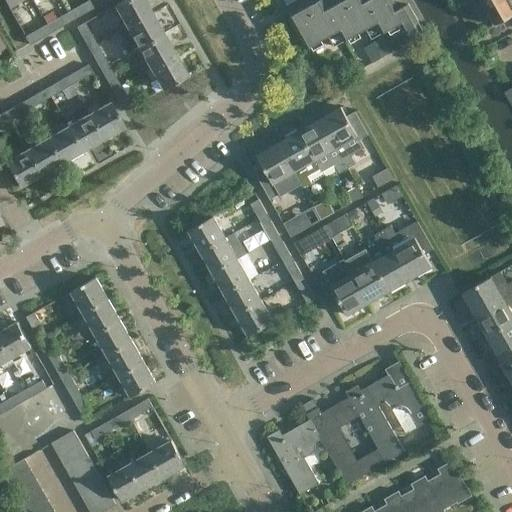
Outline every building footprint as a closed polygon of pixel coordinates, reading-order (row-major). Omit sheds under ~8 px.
[(20,1),(25,10),(34,5),(31,0),(3,0),(8,7),(20,1)] [(106,0),(88,0),(88,1),(92,9),(107,0),(106,0)] [(125,27),(151,13),(143,0),(123,0),(113,6),(125,27)] [(315,2),(311,4),(289,17),(307,48),(329,35),(335,46),(366,29),(372,39),(400,23),(410,42),(425,33),(419,22),(406,0),(367,0),(359,5),(356,0),(343,0),(322,12),(315,2)] [(511,15),(511,0),(474,0),(478,6),(482,3),(494,25),(511,15)] [(86,12),(82,4),(67,12),(72,21),(86,12)] [(137,48),(163,34),(151,13),(125,27),(137,48)] [(65,24),(61,16),(46,24),(51,33),(65,24)] [(84,23),(76,27),(85,42),(93,37),(84,23)] [(29,45),(44,36),(39,28),(25,37),(29,45)] [(145,72),(175,54),(163,34),(137,48),(144,61),(140,63),(145,72)] [(96,44),(88,49),(97,63),(105,59),(96,44)] [(187,76),(175,54),(145,72),(150,81),(155,79),(161,91),(187,76)] [(73,73),(78,81),(92,72),(88,64),(73,73)] [(100,70),(108,84),(117,80),(108,65),(100,70)] [(57,93),(72,84),(67,76),(52,85),(57,93)] [(120,86),(112,90),(120,105),(128,100),(120,86)] [(511,86),(503,91),(511,104),(511,103),(511,86)] [(51,96),(46,88),(31,97),(36,105),(51,96)] [(30,108),(25,100),(10,109),(15,117),(30,108)] [(85,110),(87,114),(102,139),(123,127),(109,102),(98,108),(96,104),(85,110)] [(341,107),(320,119),(319,119),(347,168),(356,163),(351,155),(364,148),(359,139),(368,134),(355,112),(347,117),(341,107)] [(0,114),(0,125),(9,120),(4,112),(0,114)] [(67,126),(81,151),(102,139),(87,114),(67,126)] [(319,119),(314,122),(299,131),(320,169),(322,171),(334,164),(339,173),(347,168),(319,119)] [(46,138),(60,163),(81,151),(67,126),(46,138)] [(284,139),(278,142),(278,143),(295,172),(303,187),(312,183),(308,176),(320,169),(299,131),(298,131),(296,130),(285,137),(284,139)] [(25,149),(40,175),(60,163),(46,138),(25,149)] [(295,172),(278,143),(256,155),(262,165),(254,170),(270,200),(279,195),(273,185),(295,172)] [(1,157),(18,187),(40,175),(25,149),(14,156),(11,151),(1,157)] [(357,185),(345,192),(351,203),(363,196),(357,185)] [(375,197),(366,202),(375,217),(383,212),(375,197)] [(259,199),(251,204),(259,219),(267,214),(259,199)] [(322,202),(314,206),(321,218),(322,219),(335,212),(330,204),(322,202)] [(352,211),(347,213),(351,221),(359,217),(355,209),(352,211)] [(189,230),(201,252),(226,237),(214,216),(189,230)] [(271,220),(263,225),(271,239),(279,235),(271,220)] [(336,220),(325,226),(332,237),(342,231),(336,220)] [(410,279),(416,275),(431,266),(424,254),(433,249),(417,222),(396,235),(390,225),(382,230),(410,279)] [(389,291),(410,279),(382,230),(374,235),(378,243),(366,249),(389,291)] [(311,234),(294,243),(301,256),(302,256),(318,247),(311,234)] [(201,252),(213,272),(238,258),(226,237),(201,252)] [(274,246),(283,260),(291,256),(283,241),(274,246)] [(368,303),(374,299),(389,291),(366,249),(345,261),(368,303)] [(213,272),(225,293),(250,279),(238,258),(213,272)] [(347,315),(368,303),(345,261),(323,273),(347,315)] [(295,281),(303,277),(295,262),(286,267),(295,281)] [(462,293),(474,314),(511,292),(511,281),(508,284),(500,271),(462,293)] [(108,299),(96,278),(72,291),(84,313),(108,299)] [(225,293),(237,314),(262,300),(250,279),(225,293)] [(307,283),(299,288),(307,303),(315,298),(307,283)] [(511,292),(474,314),(478,320),(486,335),(511,320),(511,292)] [(120,320),(108,299),(84,313),(96,333),(120,320)] [(249,335),(274,321),(262,300),(237,314),(249,335)] [(43,327),(35,313),(35,312),(27,317),(35,331),(43,327)] [(132,341),(120,320),(96,333),(108,354),(132,341)] [(511,320),(486,335),(498,356),(511,348),(511,320)] [(0,332),(0,341),(11,360),(32,348),(18,322),(0,332)] [(47,334),(39,338),(47,353),(55,348),(47,334)] [(0,365),(2,365),(4,369),(13,364),(11,360),(0,341),(0,365)] [(143,361),(132,341),(108,354),(120,375),(143,361)] [(511,348),(498,356),(501,362),(510,377),(511,375),(511,348)] [(59,355),(51,359),(59,374),(67,369),(59,355)] [(155,383),(143,361),(120,375),(132,396),(155,383)] [(389,374),(367,387),(369,390),(363,393),(361,390),(358,385),(346,391),(349,397),(360,416),(379,449),(386,462),(405,452),(379,405),(383,403),(392,409),(406,434),(432,419),(411,381),(399,388),(397,385),(396,386),(389,374)] [(79,390),(71,375),(62,380),(71,395),(79,390)] [(42,380),(27,389),(32,397),(46,389),(42,380)] [(6,401),(11,409),(26,400),(21,392),(6,401)] [(83,396),(74,401),(83,416),(91,411),(83,396)] [(358,461),(339,428),(360,416),(349,397),(328,409),(329,412),(324,416),(322,413),(318,407),(307,414),(310,419),(321,438),(347,484),(386,462),(379,449),(358,461)] [(138,415),(153,407),(148,398),(134,407),(138,415)] [(117,427),(132,419),(127,411),(112,419),(117,427)] [(284,438),(283,435),(279,430),(268,436),(301,494),(319,484),(304,456),(310,453),(312,450),(313,446),(313,442),(321,438),(310,419),(288,432),(290,435),(284,438)] [(111,431),(106,423),(91,431),(96,439),(111,431)] [(58,454),(80,441),(74,430),(51,443),(58,454)] [(186,465),(182,458),(171,440),(150,452),(164,477),(186,465)] [(80,441),(58,454),(64,465),(86,452),(80,441)] [(86,452),(64,465),(70,475),(92,462),(86,452)] [(164,477),(150,452),(130,464),(144,489),(164,477)] [(2,471),(8,482),(31,470),(25,459),(2,471)] [(424,476),(442,506),(444,509),(456,502),(455,499),(469,491),(452,460),(442,466),(445,471),(428,480),(425,476),(424,476)] [(92,462),(70,475),(76,486),(98,473),(92,462)] [(144,489),(130,464),(108,476),(122,501),(144,489)] [(8,482),(14,492),(37,480),(31,470),(8,482)] [(98,473),(76,486),(82,496),(104,484),(98,473)] [(398,491),(409,511),(431,511),(442,506),(424,476),(415,481),(418,486),(401,495),(398,491)] [(37,480),(14,492),(20,503),(43,491),(37,480)] [(82,496),(88,507),(110,494),(104,484),(82,496)] [(43,491),(20,503),(25,511),(28,511),(49,501),(43,491)] [(374,511),(375,511),(409,511),(398,491),(388,496),(391,501),(374,511)] [(110,494),(88,507),(90,511),(103,511),(116,505),(110,494)] [(49,501),(28,511),(53,511),(55,511),(49,501)]
